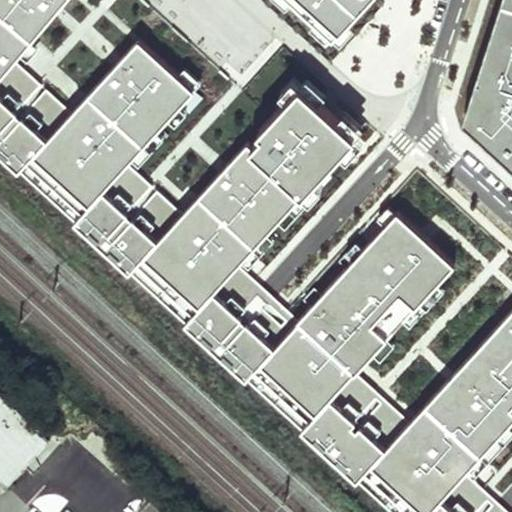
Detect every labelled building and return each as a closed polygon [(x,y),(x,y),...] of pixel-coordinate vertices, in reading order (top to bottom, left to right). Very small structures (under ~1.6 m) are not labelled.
[(0,0),(0,148),(396,511),(511,511),(506,507),(484,487),(466,470),(467,469),(509,424),(511,420),(511,405),(511,308),(411,421),(356,371),(373,353),(388,336),(403,320),(437,282),(455,262),(398,209),(396,211),(386,223),(364,246),(346,265),(322,292),(311,304),(298,318),(269,291),(238,262),(242,258),(267,230),(280,217),(317,176),(356,133),(338,116),(301,82),(288,96),(259,128),(263,132),(252,143),(248,140),(183,213),(157,190),(134,215),(129,211),(152,185),(127,162),(132,157),(157,130),(168,117),(179,105),(195,88),(179,73),(139,37),(71,110),(46,86),(22,112),(17,107),(41,81),(15,57),(18,52),(29,40),(63,0),(0,0)] [(211,0),(160,0),(225,61),(249,36),(211,0)] [(277,0),(286,8),(293,0),(319,25),(312,32),(326,46),(333,39),(341,45),(354,30),(347,23),(368,0),(277,0)] [(502,152),(511,160),(511,0),(500,0),(464,116),(502,152)] [(29,40),(18,52),(26,59),(37,47),(29,40)] [(179,73),(195,88),(202,81),(185,66),(179,73)] [(288,96),(301,82),(293,76),(280,90),(288,96)] [(46,86),(41,81),(17,107),(22,112),(46,86)] [(179,105),(168,117),(176,124),(187,112),(179,105)] [(338,116),(356,133),(363,126),(344,109),(338,116)] [(157,130),(132,157),(139,164),(164,137),(157,130)] [(317,176),(280,217),(287,223),(324,183),(317,176)] [(152,185),(129,211),(134,215),(157,190),(152,185)] [(386,223),(396,211),(389,204),(378,216),(386,223)] [(267,230),(242,258),(249,265),(274,237),(267,230)] [(339,259),(346,265),(364,246),(357,240),(339,259)] [(437,282),(403,320),(410,327),(445,288),(437,282)] [(304,297),(311,304),(322,292),(314,285),(304,297)] [(388,336),(373,353),(381,359),(395,343),(388,336)] [(51,442),(0,394),(0,479),(9,488),(51,442)] [(511,426),(509,424),(467,469),(475,475),(511,434),(511,426)]
